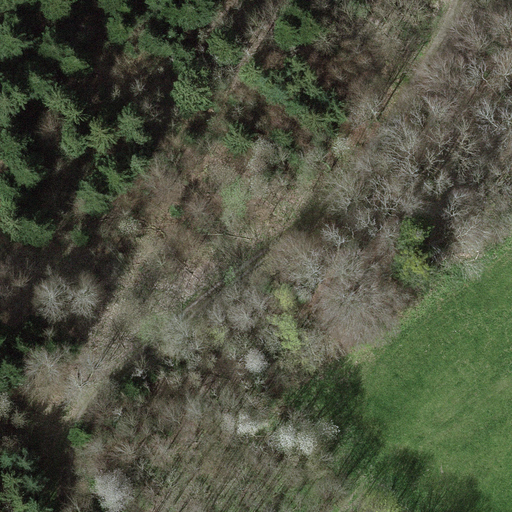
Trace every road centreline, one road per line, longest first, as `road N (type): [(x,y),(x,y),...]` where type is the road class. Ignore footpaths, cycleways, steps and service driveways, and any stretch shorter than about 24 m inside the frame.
road 1 (track): [(455,0),(403,111),(370,158),(328,201),(194,299),(89,396),(60,465),(64,511)]
road 2 (track): [(511,361),(335,511)]
